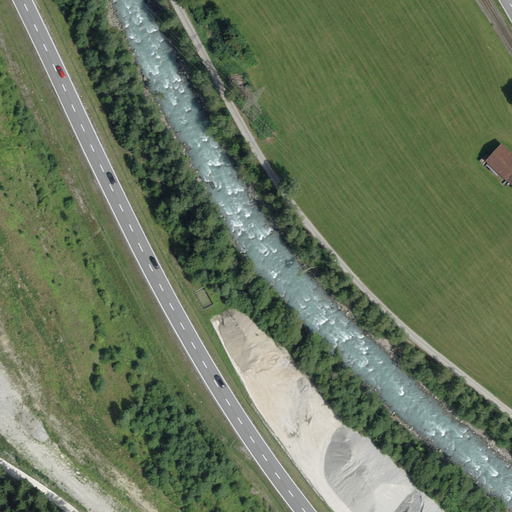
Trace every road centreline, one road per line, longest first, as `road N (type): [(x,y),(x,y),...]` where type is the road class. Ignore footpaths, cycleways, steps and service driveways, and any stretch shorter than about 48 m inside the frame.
road 1 (primary): [(309,511),(200,353),(21,0)]
road 2 (track): [(187,0),(280,162),(352,264),(511,403)]
road 3 (track): [(172,511),(107,443),(0,211)]
